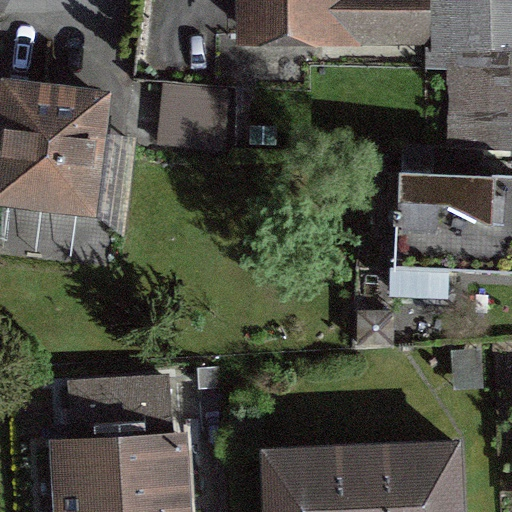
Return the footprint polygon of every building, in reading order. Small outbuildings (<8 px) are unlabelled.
[(445,17),(446,50),(502,49),(500,0),(246,0),(246,35),(418,37),(418,19),(445,17)] [(502,49),(446,50),(449,148),(504,147),(502,49)] [(0,199),(86,210),(95,141),(100,100),(4,88),(0,119),(0,199)] [(221,151),(225,93),(162,88),(157,145),(221,151)] [(511,270),(511,180),(400,175),(398,212),(393,212),(393,226),(398,226),(394,293),(441,295),(442,267),(511,270)] [(101,447),(70,449),(60,450),(63,511),(175,511),(171,443),(130,445),(130,434),(101,435),(101,447)] [(262,454),(264,511),(455,511),(452,446),(262,454)]
